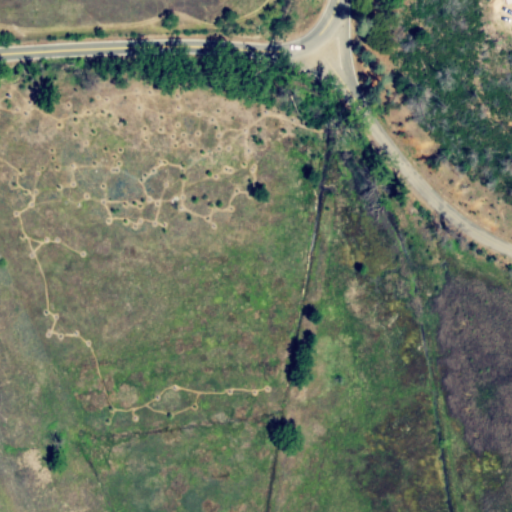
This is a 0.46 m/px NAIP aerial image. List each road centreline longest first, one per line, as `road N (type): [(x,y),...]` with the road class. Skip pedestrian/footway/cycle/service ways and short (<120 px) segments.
road 1 (tertiary): [(0,54),(138,44),(292,47),(317,35),(335,0)]
road 2 (tertiary): [(511,250),(448,214),(409,174),(309,40)]
